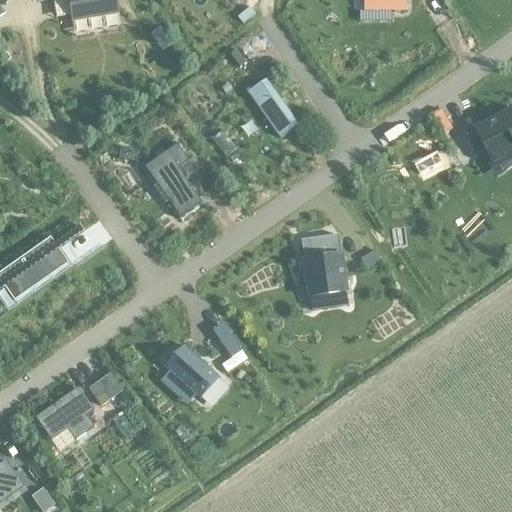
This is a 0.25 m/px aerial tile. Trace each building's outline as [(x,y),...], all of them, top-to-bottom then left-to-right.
[(34,0),(35,0),(37,0),(67,0),(71,21),(117,13),(114,0),(34,0)] [(367,0),(368,10),(408,10),(407,0),(367,0)] [(458,4),(443,18),(470,48),(486,34),(458,4)] [(279,72),(248,94),(280,140),(299,126),(279,98),(291,89),(279,72)] [(465,140),(472,154),(485,147),(494,164),(492,165),(493,167),(511,156),(511,109),(474,130),(476,134),(465,140)] [(177,145),(144,168),(180,220),(203,204),(179,170),(190,162),(177,145)] [(214,172),(205,179),(212,190),(221,183),(214,172)] [(310,299),(348,294),(340,237),(302,242),(310,299)] [(0,290),(3,288),(13,303),(68,265),(49,239),(0,273),(0,290)] [(374,253),(360,261),(366,271),(380,263),(374,253)] [(167,370),(200,400),(220,378),(186,348),(167,370)] [(102,381),(116,401),(133,389),(119,370),(102,381)] [(35,419),(51,442),(67,430),(75,441),(93,429),(85,417),(93,412),(77,389),(35,419)] [(112,417),(104,425),(125,449),(133,442),(112,417)] [(0,465),(0,504),(23,488),(5,462),(0,465)] [(42,484),(33,491),(47,511),(50,511),(59,507),(42,484)]
